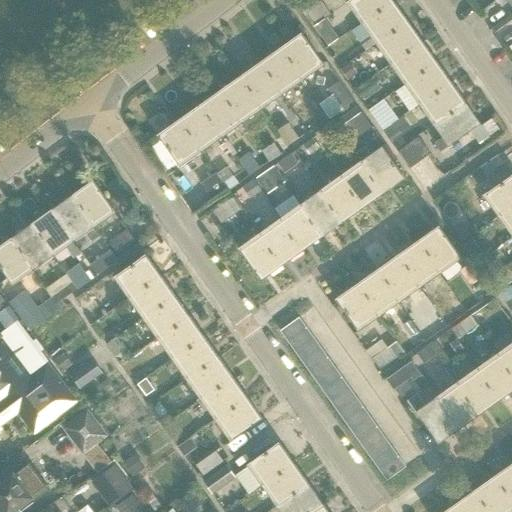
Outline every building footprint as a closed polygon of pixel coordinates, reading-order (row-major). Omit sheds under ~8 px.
[(318,0),(305,10),(315,25),(331,14),(321,0),(318,0)] [(350,0),(347,2),(362,23),(393,1),(392,0),(350,0)] [(407,22),(393,1),(362,23),(376,44),(407,22)] [(415,33),(407,22),(376,44),(390,64),(422,42),(415,33)] [(324,65),(302,33),(281,48),(303,80),(324,65)] [(436,62),(422,42),(390,64),(405,85),(436,62)] [(261,62),(283,94),(303,80),(281,48),(261,62)] [(240,77),(263,108),(283,94),(261,62),(240,77)] [(451,83),(436,62),(405,85),(415,99),(419,105),(451,83)] [(220,91),(242,123),(263,108),(240,77),(220,91)] [(466,103),(451,83),(419,105),(434,125),(466,103)] [(199,106),(222,137),(242,123),(220,91),(199,106)] [(434,125),(449,146),(481,124),(466,103),(434,125)] [(179,120),(201,152),(222,137),(199,106),(179,120)] [(492,118),(472,133),(479,142),(499,128),(492,118)] [(179,120),(158,135),(180,167),(201,152),(179,120)] [(419,139),(400,152),(411,167),(430,154),(419,139)] [(361,162),(383,194),(405,179),(382,147),(361,162)] [(341,176),(363,208),(383,194),(361,162),(341,176)] [(257,177),(268,194),(285,181),(274,165),(257,177)] [(511,206),(511,175),(484,195),(499,216),(511,206)] [(233,176),(224,183),(227,187),(229,190),(239,183),(233,176)] [(321,191),(343,222),(363,208),(341,176),(321,191)] [(94,180),(73,195),(95,227),(116,212),(94,180)] [(301,205),(323,236),(343,222),(321,191),(301,205)] [(52,209),(75,241),(86,233),(92,241),(100,235),(95,227),(73,195),(52,209)] [(233,197),(213,211),(221,222),(240,209),(233,197)] [(280,219),(303,251),(323,236),(301,205),(280,219)] [(511,206),(499,216),(511,234),(511,206)] [(32,224),(54,256),(75,241),(52,209),(32,224)] [(260,233),(283,265),(303,251),(280,219),(260,233)] [(11,238),(34,270),(54,256),(32,224),(11,238)] [(462,258),(439,226),(418,241),(441,272),(462,258)] [(462,226),(454,232),(461,243),(470,236),(462,226)] [(128,229),(109,241),(117,253),(135,240),(128,229)] [(260,233),(239,248),(261,280),(283,265),(260,233)] [(11,238),(0,246),(0,266),(13,285),(34,270),(11,238)] [(398,255),(420,287),(441,272),(418,241),(398,255)] [(114,277),(128,297),(160,275),(146,254),(114,277)] [(377,270),(400,301),(420,287),(398,255),(377,270)] [(471,269),(463,274),(470,283),(477,278),(471,269)] [(357,284),(379,316),(400,301),(377,270),(357,284)] [(86,272),(72,282),(77,289),(91,280),(86,272)] [(175,295),(160,275),(128,297),(143,318),(175,295)] [(72,282),(52,297),(57,304),(63,300),(77,289),(72,282)] [(357,284),(336,299),(358,331),(379,316),(357,284)] [(511,286),(500,294),(505,302),(511,297),(511,286)] [(189,316),(175,295),(143,318),(157,338),(189,316)] [(52,297),(38,306),(46,318),(60,308),(65,304),(63,300),(57,304),(52,297)] [(204,336),(189,316),(157,338),(172,359),(204,336)] [(298,318),(280,330),(288,340),(305,328),(298,318)] [(413,324),(406,329),(414,340),(421,335),(413,324)] [(305,328),(288,340),(295,350),(312,338),(305,328)] [(77,401),(48,364),(31,377),(0,336),(0,424),(0,425),(19,411),(35,432),(77,401)] [(218,356),(204,336),(172,359),(186,379),(218,356)] [(312,338),(295,350),(302,360),(319,348),(312,338)] [(456,339),(450,343),(457,353),(463,349),(456,339)] [(397,342),(373,359),(380,369),(404,352),(397,342)] [(511,343),(498,353),(511,373),(511,343)] [(319,348),(302,360),(309,370),(327,358),(319,348)] [(477,368),(500,399),(511,390),(511,373),(498,353),(477,368)] [(233,377),(218,356),(186,379),(201,399),(233,377)] [(327,358),(309,370),(316,380),(334,368),(327,358)] [(414,379),(421,374),(411,361),(388,378),(395,388),(412,376),(414,379)] [(316,380),(323,390),(341,378),(334,368),(316,380)] [(457,382),(480,414),(500,399),(477,368),(457,382)] [(247,397),(233,377),(201,399),(215,420),(247,397)] [(323,390),(330,400),(348,388),(341,378),(323,390)] [(437,397),(459,428),(480,414),(457,382),(437,397)] [(330,400),(337,410),(355,398),(348,388),(330,400)] [(408,400),(438,443),(459,428),(437,397),(426,405),(417,393),(408,400)] [(262,418),(247,397),(215,420),(230,440),(262,418)] [(337,410),(344,420),(362,408),(355,398),(337,410)] [(161,404),(155,408),(160,416),(166,412),(161,404)] [(344,420),(351,430),(369,417),(362,408),(344,420)] [(84,412),(64,428),(82,451),(102,435),(84,412)] [(351,430),(358,440),(376,427),(369,417),(351,430)] [(358,440),(366,450),(383,437),(376,427),(358,440)] [(366,450),(373,460),(390,447),(383,437),(366,450)] [(262,485),(294,463),(279,442),(247,464),(262,485)] [(373,460),(380,470),(398,457),(390,447),(373,460)] [(103,450),(90,461),(97,470),(111,459),(103,450)] [(202,475),(222,461),(214,451),(194,465),(202,475)] [(380,470),(387,480),(405,467),(398,457),(380,470)] [(308,483),(294,463),(262,485),(277,506),(308,483)] [(511,463),(494,477),(511,502),(511,463)] [(15,473),(0,484),(0,511),(8,511),(16,507),(19,511),(32,501),(47,490),(28,464),(23,467),(15,473)] [(93,479),(112,503),(131,488),(112,464),(93,479)] [(204,481),(211,492),(235,476),(227,465),(204,481)] [(474,491),(488,511),(510,511),(511,511),(511,502),(494,477),(474,491)] [(311,511),(323,504),(308,483),(277,506),(281,511),(311,511)] [(453,505),(457,511),(488,511),(474,491),(453,505)] [(143,511),(130,495),(116,506),(120,511),(143,511)]
